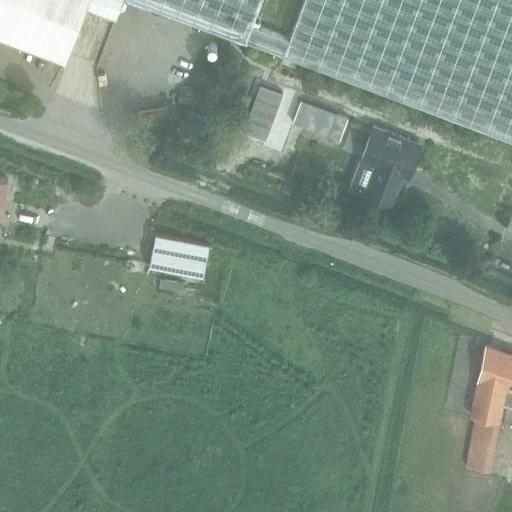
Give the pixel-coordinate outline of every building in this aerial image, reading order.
[(511,0),(302,0),(289,38),(251,24),(259,0),(0,0),(0,35),(65,60),(85,5),(116,16),(121,0),(137,0),(511,140),(511,0)] [(283,56),(278,71),(292,76),(297,62),(283,56)] [(242,131),(265,139),(283,92),(260,84),(242,131)] [(231,101),(227,110),(242,117),(245,107),(250,95),(236,89),(231,101)] [(292,122),(339,140),(348,117),(301,99),(292,122)] [(361,159),(350,187),(391,202),(402,174),(405,166),(410,168),(419,144),(373,126),(361,159)] [(133,147),(129,154),(172,178),(176,170),(133,147)] [(155,232),(149,263),(203,274),(209,242),(155,232)] [(511,406),(511,353),(485,344),(471,415),(476,416),(466,466),(489,470),(503,403),(511,406)]
